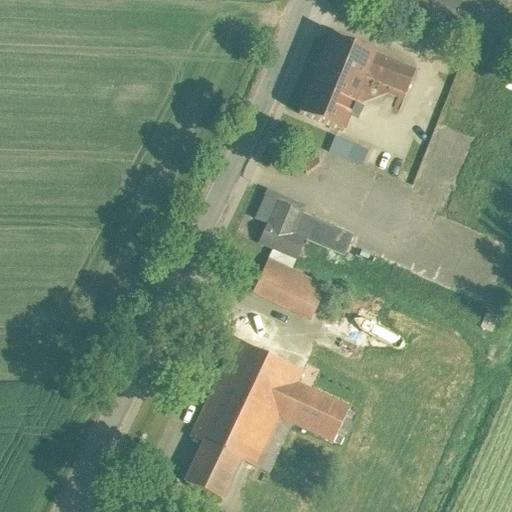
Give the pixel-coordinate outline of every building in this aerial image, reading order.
[(378,52),(335,34),(303,110),(347,128),(369,73),(378,52)] [(416,68),(378,52),(369,73),(407,89),(416,68)] [(511,67),(506,65),(502,73),(511,77),(511,67)] [(359,143),(339,135),(334,149),(353,157),(359,143)] [(358,236),(307,215),(310,207),(272,191),(260,219),(272,224),(265,241),(279,247),(303,257),(311,237),(350,253),(358,236)] [(303,257),(279,247),(274,258),(298,268),(303,257)] [(298,268),(274,258),(260,292),(320,317),(323,309),(344,318),(355,291),(298,268)] [(491,313),(485,329),(496,333),(503,318),(491,313)] [(353,408),(291,382),(298,365),(238,340),(199,434),(211,440),(194,481),(231,497),(249,455),(259,459),(279,412),(341,437),(353,408)]
